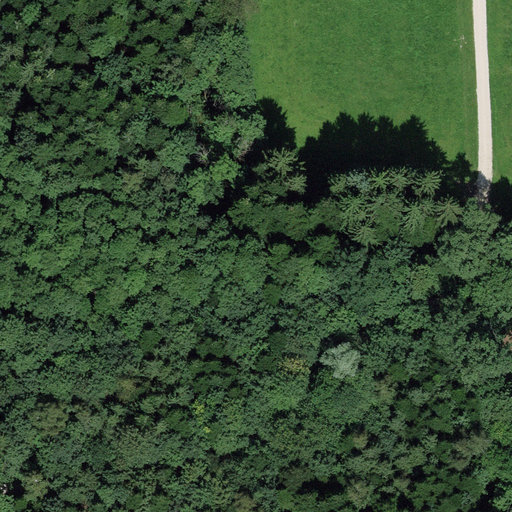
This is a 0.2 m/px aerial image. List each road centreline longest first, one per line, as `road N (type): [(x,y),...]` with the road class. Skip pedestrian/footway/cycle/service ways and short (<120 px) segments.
road 1 (track): [(227,463),(465,245),(480,218),(488,146),(480,0)]
road 2 (track): [(0,489),(227,463)]
